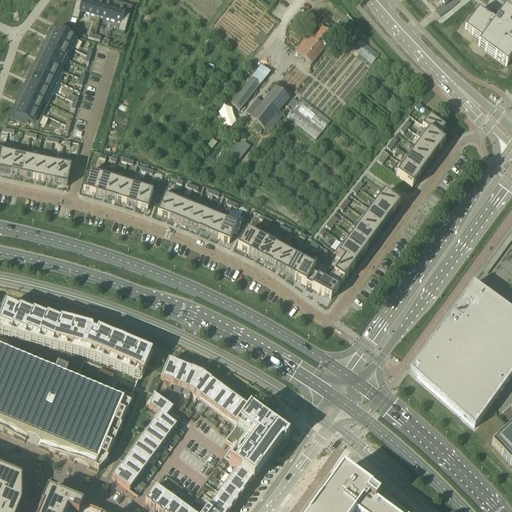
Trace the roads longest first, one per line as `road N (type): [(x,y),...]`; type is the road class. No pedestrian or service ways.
road 1 (residential): [(0,187),(193,244),(328,319),(459,144)]
road 2 (primary): [(345,374),(212,296),(87,249),(0,228)]
road 3 (primary): [(0,252),(139,293),(264,352),(330,394)]
road 4 (secondary): [(511,142),(345,374)]
road 5 (secondary): [(359,385),(511,179)]
road 6 (tertiary): [(511,140),(375,0)]
road 7 (primary): [(499,511),(359,385)]
road 8 (primary): [(345,404),(465,511)]
road 9 (residential): [(330,394),(246,511)]
road 10 (residential): [(267,511),(345,404)]
